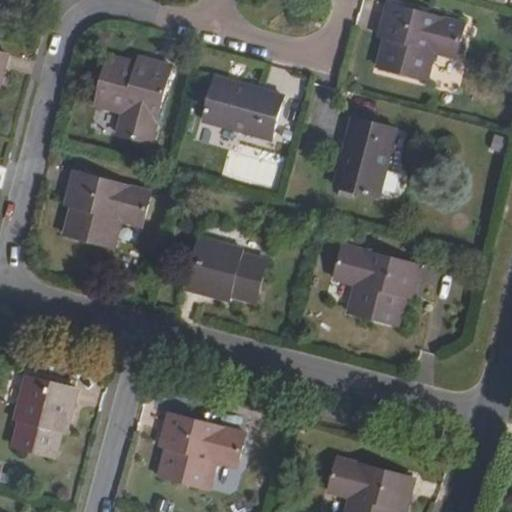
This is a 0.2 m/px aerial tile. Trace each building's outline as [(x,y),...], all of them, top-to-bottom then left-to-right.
[(457,57),(465,25),(390,5),(381,37),(387,39),(380,68),(426,79),(433,51),(457,57)] [(152,143),(172,67),(139,58),(137,65),(109,58),(96,104),(125,112),(120,135),(152,143)] [(273,140),(283,96),(216,78),(206,122),(273,140)] [(379,198),(397,130),(354,120),(336,186),(379,198)] [(144,226),(151,194),(74,174),(65,206),(73,207),(65,236),(111,247),(119,219),(144,226)] [(241,256),(242,250),(200,239),(186,290),(229,300),(230,294),(256,302),(267,262),(241,256)] [(412,298),(420,267),(344,247),(336,279),(359,285),(352,313),(398,325),(405,297),(412,298)] [(65,431),(76,390),(25,377),(15,419),(20,421),(13,446),(53,456),(60,431),(65,431)] [(237,467),(245,436),(169,415),(161,446),(168,448),(160,478),(206,489),(213,461),(237,467)] [(405,511),(412,479),(336,459),(329,491),(351,497),(347,511),(397,511),(398,509),(405,511)] [(245,497),(226,505),(228,511),(245,511),(251,510),(245,497)]
